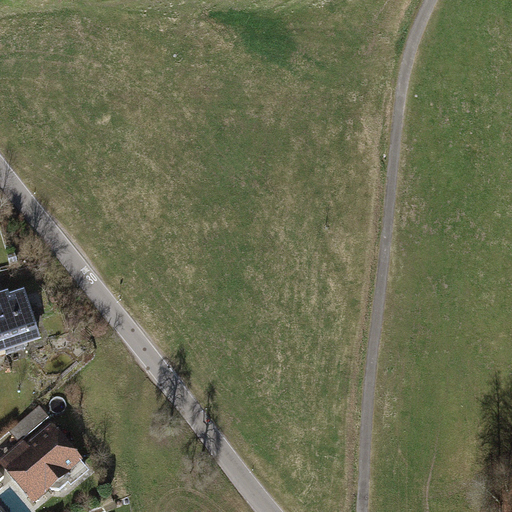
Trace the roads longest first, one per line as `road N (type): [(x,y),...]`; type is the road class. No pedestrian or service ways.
road 1 (track): [(432,0),(399,87),(360,511)]
road 2 (tertiary): [(267,511),(0,173)]
